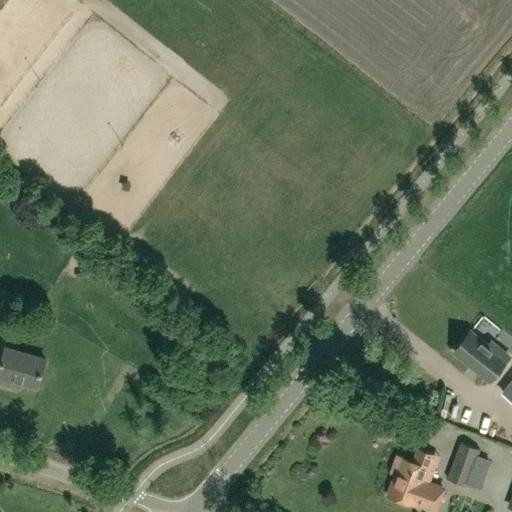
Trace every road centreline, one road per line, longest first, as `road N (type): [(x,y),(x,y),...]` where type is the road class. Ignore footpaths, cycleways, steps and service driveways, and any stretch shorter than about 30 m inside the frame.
road 1 (tertiary): [(190,511),(511,126)]
road 2 (unclassified): [(173,511),(0,454)]
